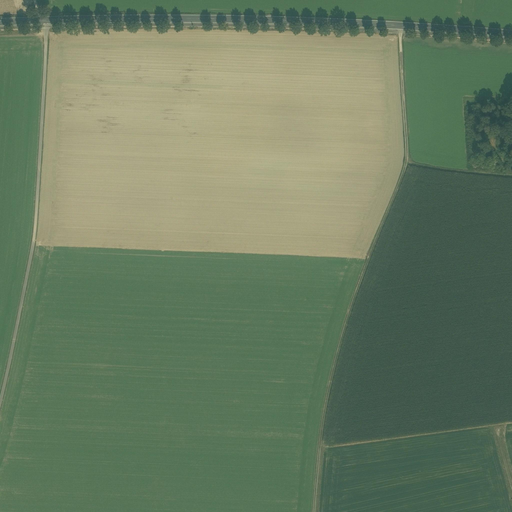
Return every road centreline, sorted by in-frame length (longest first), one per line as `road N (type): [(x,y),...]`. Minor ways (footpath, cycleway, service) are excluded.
road 1 (tertiary): [(511,34),(238,19),(42,19)]
road 2 (unclassified): [(0,402),(34,234),(42,19)]
road 3 (track): [(311,511),(321,413),(341,331),(405,165)]
road 4 (track): [(405,165),(399,25)]
